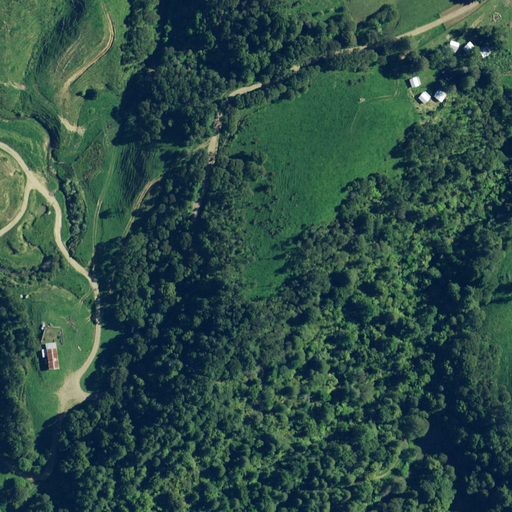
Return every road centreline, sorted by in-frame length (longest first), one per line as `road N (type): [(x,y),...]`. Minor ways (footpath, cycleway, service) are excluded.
road 1 (track): [(481,0),(402,37),(338,52),(230,97),(161,356),(112,392),(95,396),(72,384)]
road 2 (track): [(46,471),(61,401),(97,344),(95,285),(61,247),(59,206),(37,182),(29,183),(18,217),(0,236)]
road 3 (track): [(95,285),(98,209),(113,141),(97,121),(70,126),(61,103),(67,84),(108,46),(100,0)]
road 4 (track): [(167,0),(145,77),(104,124)]
